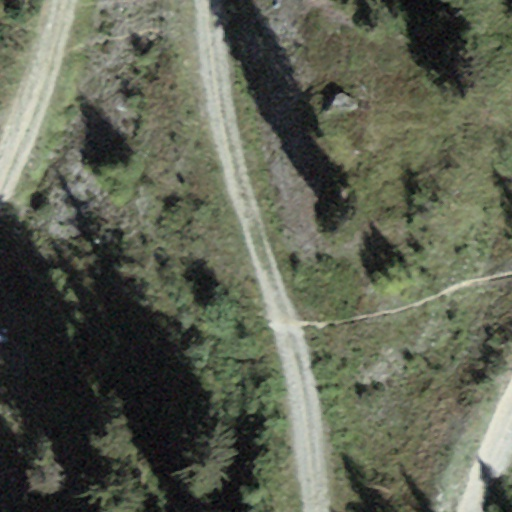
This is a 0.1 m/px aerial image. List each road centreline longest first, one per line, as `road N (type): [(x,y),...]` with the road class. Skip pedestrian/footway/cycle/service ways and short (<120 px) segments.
road 1 (track): [(318,511),(298,369),(226,134),(207,0)]
road 2 (track): [(62,0),(0,179)]
